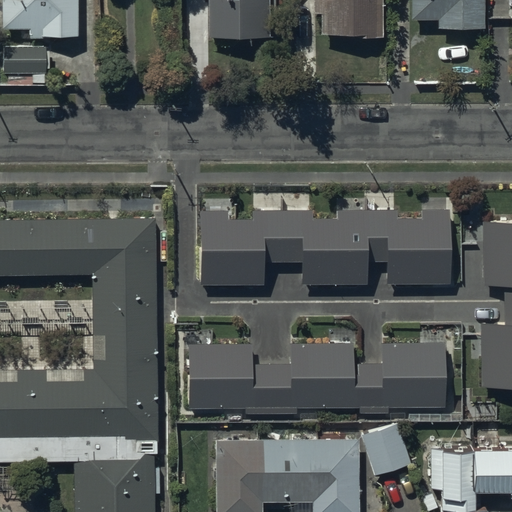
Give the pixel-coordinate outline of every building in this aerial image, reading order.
[(1,0),(2,25),(30,25),(30,35),(49,35),(49,33),(78,33),(77,0),(1,0)] [(207,0),(207,34),(268,34),(268,0),(207,0)] [(313,0),(314,10),(321,10),(322,31),(352,31),(352,34),(382,34),(381,0),(313,0)] [(482,0),(410,0),(410,17),(437,17),(437,25),(482,25),(482,0)] [(44,71),(44,45),(4,45),(3,70),(44,71)] [(227,208),(199,208),(199,283),(262,283),(262,259),(302,259),(303,281),(365,281),(365,259),(387,259),(387,281),(448,280),(448,207),(421,207),(421,216),(396,216),(396,208),(336,208),(336,216),(313,216),(313,207),(252,207),(252,217),(227,217),(227,208)] [(157,452),(156,439),(158,439),(155,217),(0,218),(0,462),(75,462),(154,461),(154,452),(157,452)] [(511,218),(481,219),(482,284),(504,283),(505,322),(482,323),(483,384),(511,383),(511,218)] [(252,342),(187,343),(188,407),(245,407),(245,412),(296,412),(296,406),(359,405),(359,411),(388,411),(388,406),(444,405),(444,341),(381,341),(381,362),(358,362),(358,374),(353,374),(353,342),(289,342),(289,362),(252,362),(252,342)] [(397,421),(360,433),(373,472),(410,461),(397,421)] [(359,511),(359,436),(215,436),(214,511),(263,511),(263,499),(313,499),(312,511),(359,511)] [(511,446),(432,449),(433,485),(443,485),(443,511),(485,511),(485,506),(481,506),(480,490),(509,489),(509,497),(511,496),(511,446)] [(154,511),(154,461),(75,462),(75,511),(154,511)]
